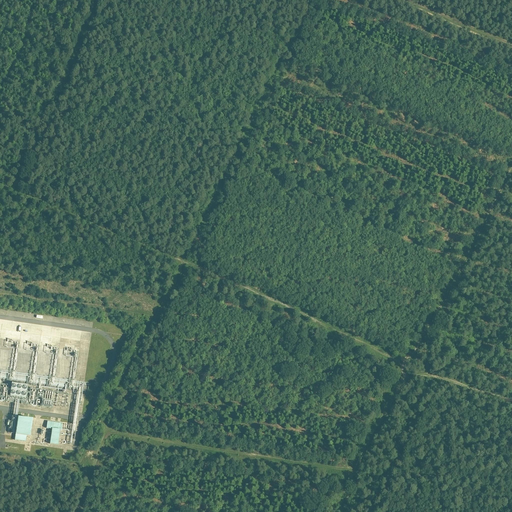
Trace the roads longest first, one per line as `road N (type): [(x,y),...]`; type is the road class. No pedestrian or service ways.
road 1 (track): [(312,0),(113,401),(79,511)]
road 2 (track): [(0,181),(401,365)]
road 3 (track): [(105,429),(356,470),(404,378),(429,371),(414,355),(401,365)]
road 4 (track): [(414,355),(511,173)]
